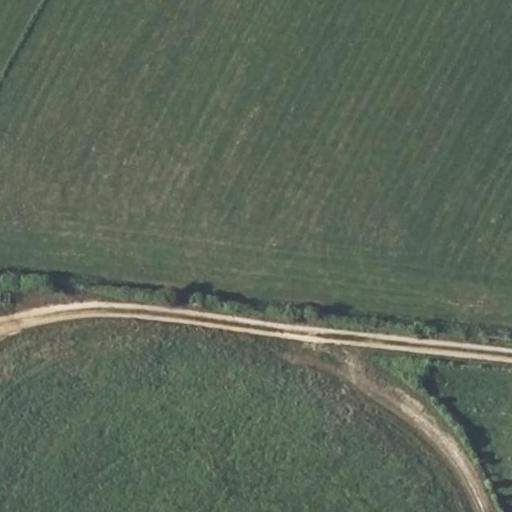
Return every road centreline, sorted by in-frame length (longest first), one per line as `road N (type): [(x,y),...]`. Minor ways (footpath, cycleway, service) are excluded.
road 1 (track): [(511,367),(114,323),(19,334),(0,345)]
road 2 (track): [(487,511),(440,444),(358,376)]
